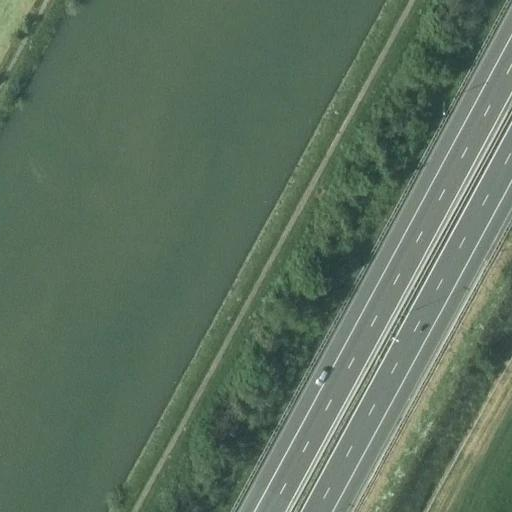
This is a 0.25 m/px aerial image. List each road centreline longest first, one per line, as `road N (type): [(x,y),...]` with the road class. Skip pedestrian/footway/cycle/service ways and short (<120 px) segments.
road 1 (motorway): [(511,51),(266,511)]
road 2 (motorway): [(325,511),(511,163)]
